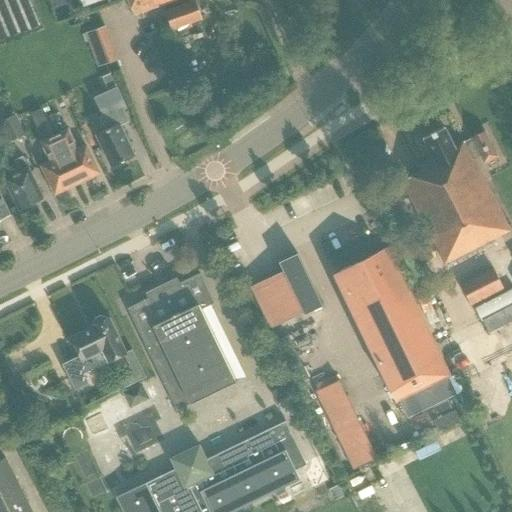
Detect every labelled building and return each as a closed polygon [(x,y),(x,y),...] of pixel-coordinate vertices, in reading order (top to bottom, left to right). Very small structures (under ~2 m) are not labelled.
[(175,0),(120,0),(128,0),(134,15),(175,0)] [(195,2),(167,12),(173,29),(201,19),(195,2)] [(106,27),(85,34),(97,67),(118,60),(106,27)] [(108,88),(115,85),(110,74),(103,78),(108,88)] [(111,167),(135,156),(120,124),(125,122),(120,112),(125,109),(116,89),(100,96),(110,117),(104,120),(108,129),(96,135),(111,167)] [(54,112),(44,117),(52,134),(62,129),(54,112)] [(16,115),(2,122),(11,140),(25,133),(16,115)] [(469,150),(476,147),(485,167),(500,160),(488,135),(456,149),(447,128),(425,138),(435,159),(419,166),(421,172),(402,181),(442,266),(508,235),(469,150)] [(68,130),(65,131),(55,136),(56,138),(77,183),(86,179),(89,179),(94,177),(95,175),(99,173),(86,146),(77,150),(68,130)] [(77,183),(56,138),(55,136),(42,142),(51,162),(43,166),(55,193),(59,192),(62,192),(66,190),(68,188),(77,183)] [(17,175),(6,180),(20,210),(43,199),(23,156),(15,160),(16,163),(12,165),(17,175)] [(0,219),(10,215),(0,193),(0,219)] [(337,279),(396,402),(450,376),(388,247),(339,271),(342,277),(337,279)] [(260,305),(310,280),(297,253),(279,262),(283,271),(251,287),(260,305)] [(493,268),(460,285),(477,318),(510,301),(493,268)] [(201,309),(214,303),(200,273),(128,308),(177,410),(236,382),(201,309)] [(310,280),(260,305),(271,328),(303,312),(304,314),(323,305),(310,280)] [(110,317),(108,318),(101,315),(95,318),(93,326),(92,326),(92,327),(71,337),(80,356),(63,364),(75,390),(88,383),(84,374),(127,352),(110,317)] [(378,459),(339,380),(316,391),(354,470),(378,459)] [(121,392),(129,408),(149,398),(141,382),(121,392)] [(437,413),(444,429),(467,419),(460,403),(437,413)] [(231,511),(299,479),(295,470),(307,465),(285,421),(207,459),(200,445),(170,459),(175,469),(117,497),(124,511),(231,511)] [(0,511),(32,511),(6,459),(0,461),(0,511)]
